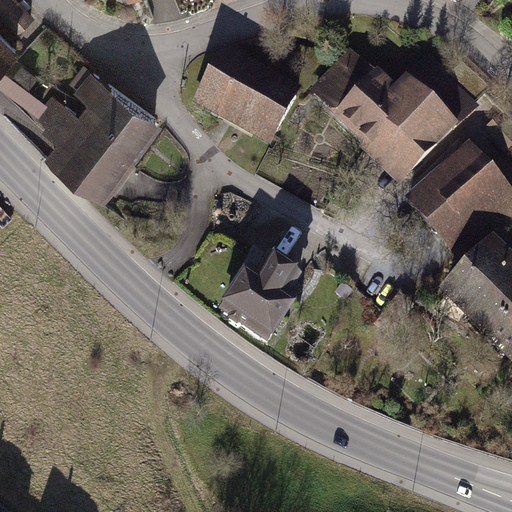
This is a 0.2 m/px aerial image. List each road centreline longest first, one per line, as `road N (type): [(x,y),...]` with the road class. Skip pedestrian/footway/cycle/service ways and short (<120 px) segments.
road 1 (tertiary): [(511,499),(337,430),(240,371),(145,297),(0,149)]
road 2 (residential): [(149,56),(160,95),(203,157),(404,275)]
road 3 (residential): [(360,0),(452,28),(511,80)]
road 4 (residential): [(312,0),(149,56)]
